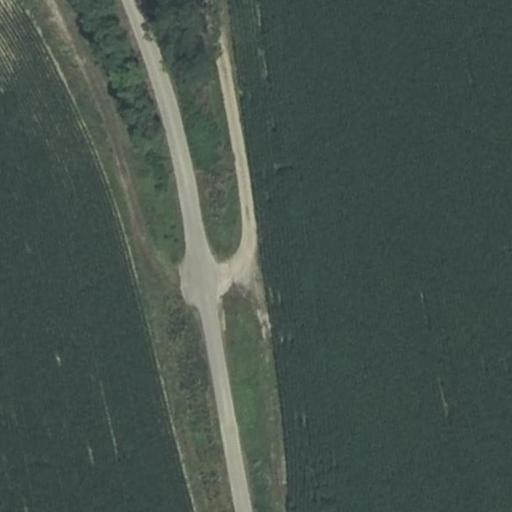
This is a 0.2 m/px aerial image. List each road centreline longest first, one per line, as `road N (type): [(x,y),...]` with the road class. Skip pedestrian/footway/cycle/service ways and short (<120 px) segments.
road 1 (track): [(249,511),(159,52),(135,0)]
road 2 (track): [(279,511),(273,403),(220,0)]
